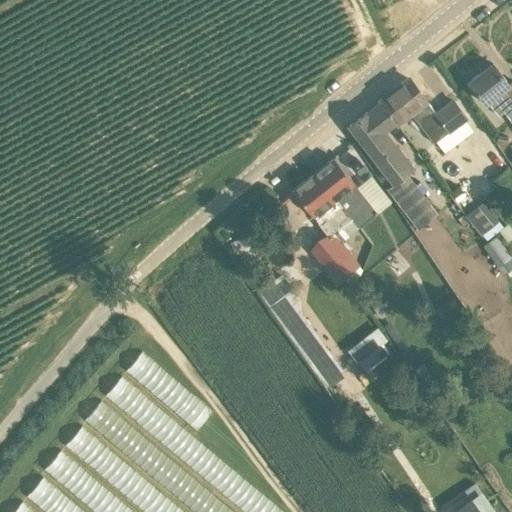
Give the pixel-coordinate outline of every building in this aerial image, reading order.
[(503,112),(511,122),(511,123),(511,81),(508,84),(493,63),(468,82),(485,104),(487,102),(498,116),(503,112)] [(379,103),(395,124),(407,114),(432,145),(467,118),(454,100),(436,114),(409,79),(379,103)] [(349,126),(394,183),(397,180),(415,168),(386,131),(395,124),(379,103),(349,126)] [(507,137),(498,136),(497,144),(507,144),(507,137)] [(336,198),(360,227),(378,213),(334,158),(313,174),(334,199),(336,198)] [(334,199),(313,174),(293,190),(319,223),(318,223),(328,236),(312,249),(338,282),(359,265),(341,242),(360,227),(336,198),(334,199)] [(418,229),(428,221),(397,180),(394,183),(387,189),(418,229)] [(483,200),(465,215),(480,235),(482,234),(487,240),(505,227),(483,200)] [(511,257),(497,236),(482,246),(503,276),(511,269),(511,257)] [(243,237),(229,243),(235,257),(249,251),(243,237)] [(258,290),(269,306),(295,289),(284,273),(258,290)] [(399,306),(384,285),(365,297),(380,319),(399,306)] [(358,363),(359,362),(382,345),(388,340),(378,327),(347,350),(358,363)] [(139,348),(122,369),(194,428),(211,408),(139,348)] [(287,511),(118,374),(101,395),(244,511),(287,511)] [(234,511),(94,403),(78,423),(191,511),(234,511)] [(138,511),(181,511),(75,428),(59,449),(138,511)] [(132,511),(57,450),(39,471),(89,511),(132,511)] [(77,511),(36,479),(20,500),(19,499),(8,511),(77,511)] [(488,511),(470,486),(441,507),(444,511),(488,511)]
